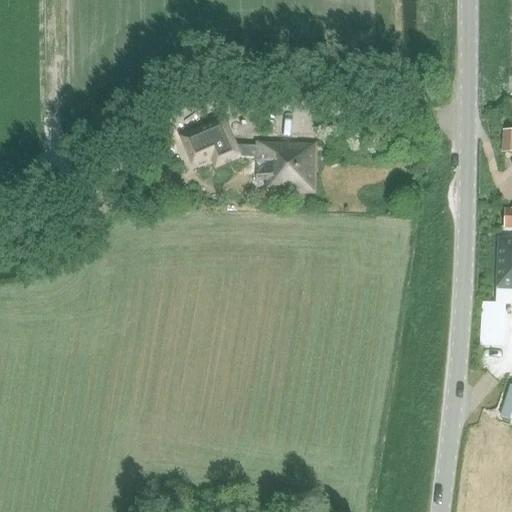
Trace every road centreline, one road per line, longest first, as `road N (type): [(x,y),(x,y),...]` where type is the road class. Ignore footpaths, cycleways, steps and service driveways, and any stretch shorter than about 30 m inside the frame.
road 1 (unclassified): [(464,120),(219,103),(180,115),(87,200)]
road 2 (tertiary): [(439,511),(458,342),(464,120)]
road 3 (tertiary): [(464,120),(466,0)]
